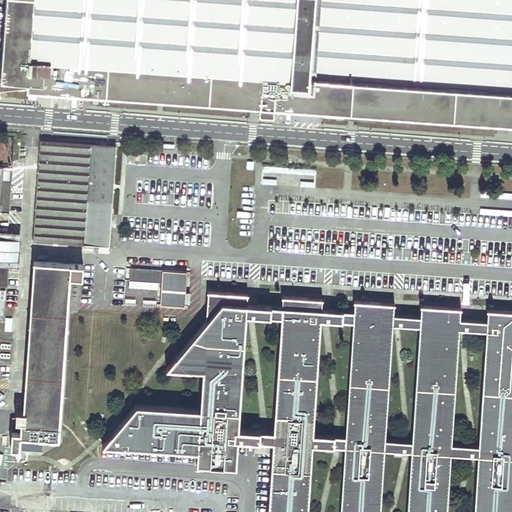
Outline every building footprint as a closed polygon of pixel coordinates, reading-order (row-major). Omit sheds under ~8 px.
[(313,110),(320,0),(5,0),(0,80),(5,80),(5,92),(27,90),(258,107),(258,115),(273,116),(274,107),(313,110)] [(511,0),(320,0),(313,110),(323,111),(323,115),(336,116),(336,118),(336,117),(349,117),(349,112),(351,113),(479,123),(479,124),(490,125),(490,123),(504,124),(504,128),(511,129),(511,0)] [(111,214),(116,146),(40,141),(33,241),(109,246),(110,227),(116,227),(116,214),(111,214)] [(2,167),(0,166),(0,284),(7,285),(8,264),(17,265),(20,234),(0,232),(0,214),(9,215),(12,171),(2,170),(2,167)] [(69,263),(69,259),(47,257),(46,262),(34,261),(34,260),(33,260),(23,411),(16,411),(15,421),(20,421),(20,431),(12,431),(10,448),(18,448),(18,449),(42,451),(43,437),(59,438),(59,440),(59,438),(70,277),(88,278),(89,264),(82,264),(69,263)] [(186,271),(130,268),(129,280),(161,282),(160,304),(184,306),(186,271)] [(464,318),(462,318),(462,307),(423,305),(423,316),(399,314),(395,314),(396,303),(356,300),(355,311),(326,310),(322,309),(323,298),(284,295),(283,307),(252,305),(248,305),(249,293),(209,290),(207,321),(166,368),(203,371),(201,409),(136,405),(102,445),(198,451),(197,464),(236,467),(238,440),(265,442),(273,443),(267,511),(511,511),(511,311),(490,310),(489,320),(464,318)]
